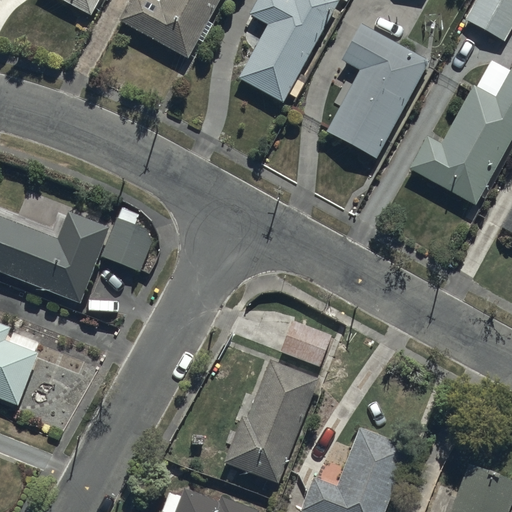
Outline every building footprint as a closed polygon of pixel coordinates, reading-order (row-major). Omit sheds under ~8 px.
[(60,0),(90,16),(98,0),(60,0)] [(129,0),(117,24),(185,61),(217,0),(160,0),(159,3),(153,0),(129,0)] [(238,83),(281,106),(338,0),(259,0),(252,14),(270,23),(238,83)] [(511,0),(478,0),(466,21),(504,42),(511,27),(511,0)] [(325,132),(375,159),(430,61),(361,23),(340,61),(359,72),(325,132)] [(407,171),(473,207),(511,136),(511,65),(495,96),(473,84),(441,143),(427,136),(407,171)] [(0,215),(0,271),(80,302),(109,228),(67,212),(58,237),(0,215)] [(115,223),(102,257),(139,271),(152,238),(115,223)] [(279,353),(320,366),(330,336),(289,322),(279,353)] [(0,399),(16,406),(37,354),(3,341),(9,327),(0,323),(0,399)] [(226,465),(278,485),(319,379),(268,359),(226,465)] [(299,511),(302,511),(384,511),(410,446),(360,426),(337,486),(312,476),(299,511)] [(505,511),(511,497),(511,480),(469,463),(448,511),(505,511)] [(261,511),(183,484),(172,511),(261,511)]
